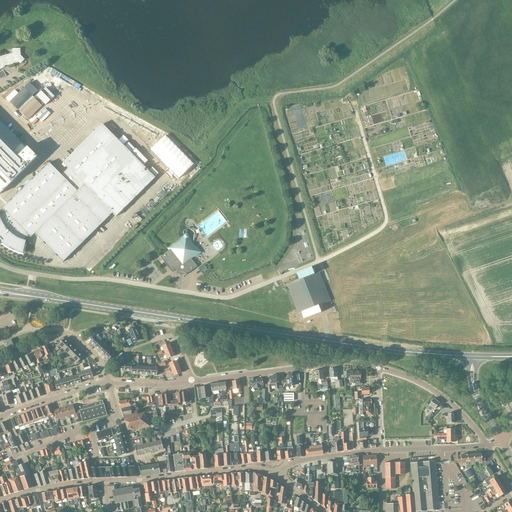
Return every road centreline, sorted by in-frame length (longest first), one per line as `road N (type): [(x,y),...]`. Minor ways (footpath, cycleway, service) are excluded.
road 1 (primary): [(467,356),(31,296)]
road 2 (unclassified): [(35,274),(223,298),(321,260)]
road 3 (track): [(321,260),(379,230),(386,217),(353,101)]
road 4 (residential): [(191,382),(334,363),(378,368)]
road 5 (residential): [(0,366),(68,332),(109,383)]
road 6 (tertiary): [(139,480),(241,468),(276,476)]
road 7 (residential): [(486,444),(440,395),(378,368)]
